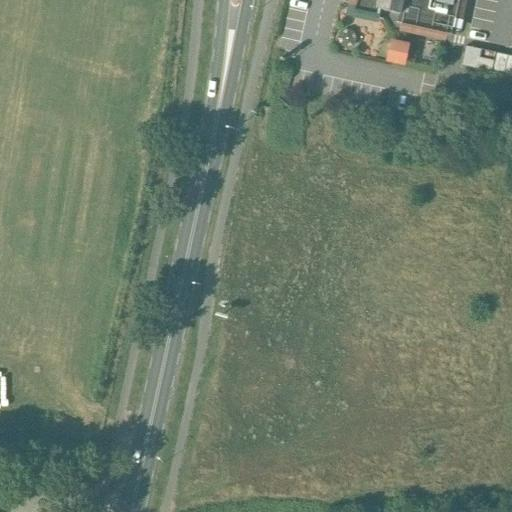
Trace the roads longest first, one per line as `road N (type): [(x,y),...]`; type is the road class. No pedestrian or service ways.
road 1 (primary): [(129,511),(214,133)]
road 2 (primary): [(214,133),(246,0)]
road 3 (primary): [(223,0),(214,133)]
